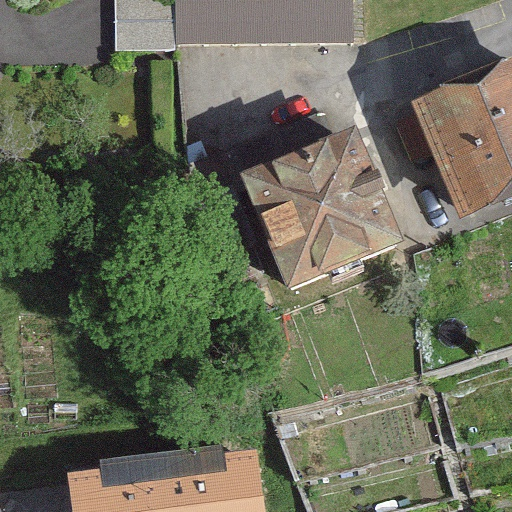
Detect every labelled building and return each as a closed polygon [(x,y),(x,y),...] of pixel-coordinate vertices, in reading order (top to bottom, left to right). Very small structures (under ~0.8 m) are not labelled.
[(176,0),(177,48),(355,48),(354,0),(176,0)] [(511,63),(406,107),(450,214),(511,188),(511,63)] [(235,179),(277,286),(394,240),(353,134),(235,179)] [(62,511),(260,511),(250,450),(58,481),(60,493),(62,511)] [(62,511),(60,493),(0,499),(0,511),(62,511)]
